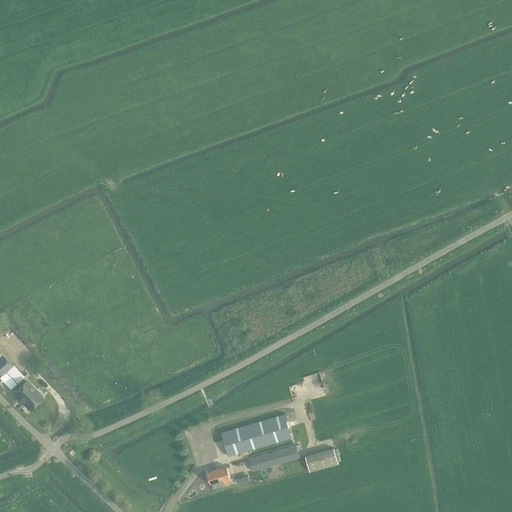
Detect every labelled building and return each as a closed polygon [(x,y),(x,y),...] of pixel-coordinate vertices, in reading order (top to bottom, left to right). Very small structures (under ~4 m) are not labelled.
[(0,358),(0,373),(1,374),(10,365),(2,357),(0,358)] [(15,392),(29,408),(41,397),(27,381),(15,392)] [(285,414),(222,432),(228,456),(292,437),(285,414)] [(253,471),(276,464),(300,457),(297,445),(273,452),(250,459),(253,471)] [(306,456),(310,469),(310,472),(339,464),(335,447),(306,456)] [(211,483),(224,479),(225,483),(232,481),(227,466),(207,472),(211,483)]
